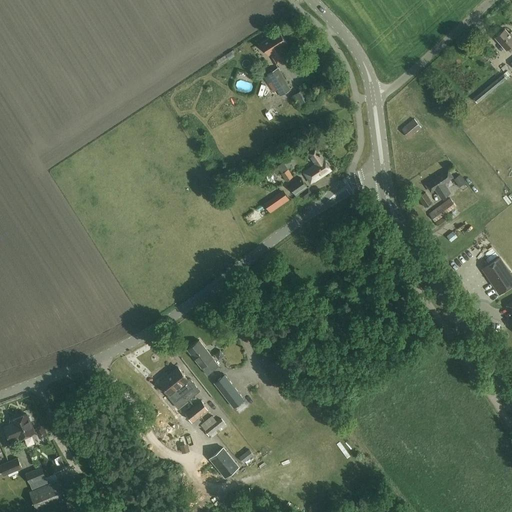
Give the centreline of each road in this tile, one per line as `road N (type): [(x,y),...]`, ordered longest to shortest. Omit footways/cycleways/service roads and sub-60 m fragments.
road 1 (tertiary): [(0,395),(134,341),(379,168)]
road 2 (tertiary): [(511,398),(417,258),(379,168)]
road 3 (unclassified): [(373,96),(490,0)]
